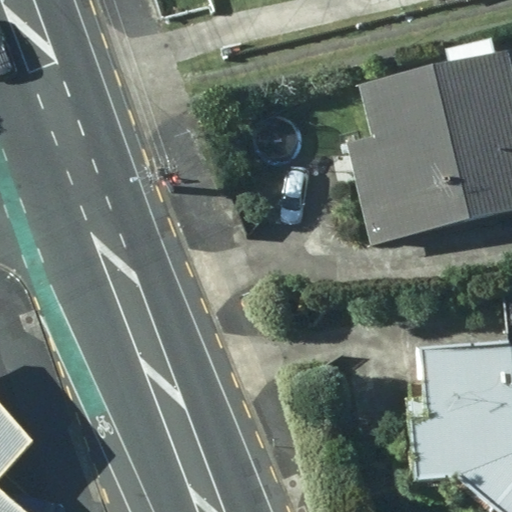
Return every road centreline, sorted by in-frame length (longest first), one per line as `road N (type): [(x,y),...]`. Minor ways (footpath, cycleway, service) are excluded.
road 1 (primary): [(73,140),(209,511)]
road 2 (primary): [(21,0),(73,140)]
